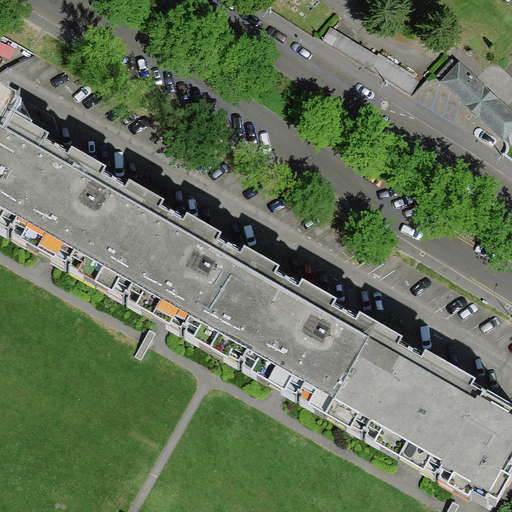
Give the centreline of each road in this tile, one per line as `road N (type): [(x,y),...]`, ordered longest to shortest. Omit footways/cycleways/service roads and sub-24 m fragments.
road 1 (residential): [(58,0),(511,283)]
road 2 (residential): [(511,200),(195,0)]
